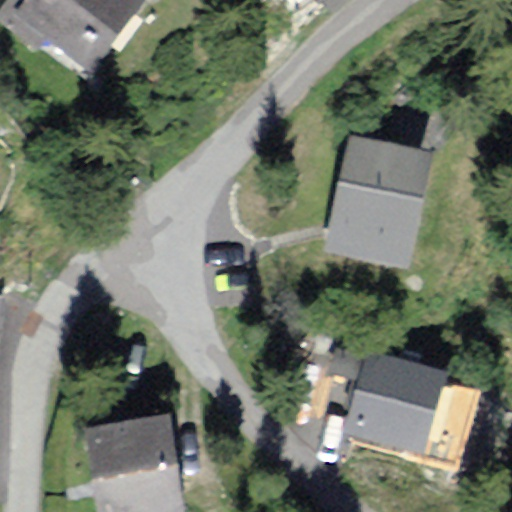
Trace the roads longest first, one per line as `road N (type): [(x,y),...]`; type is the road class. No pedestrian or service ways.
road 1 (residential): [(130,228),(184,325),(266,442),(348,511)]
road 2 (residential): [(130,228),(386,0)]
road 3 (residential): [(29,511),(35,342),(67,287),(130,228)]
